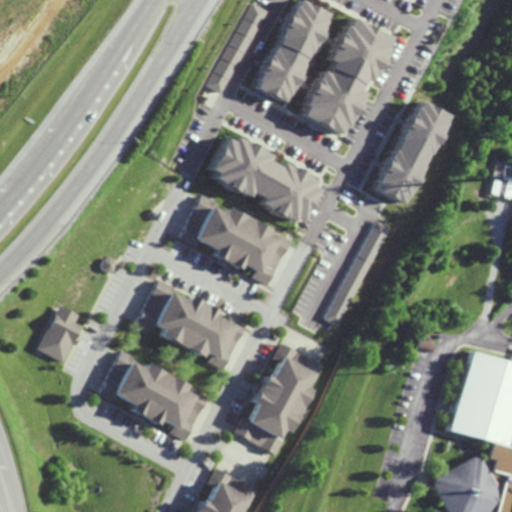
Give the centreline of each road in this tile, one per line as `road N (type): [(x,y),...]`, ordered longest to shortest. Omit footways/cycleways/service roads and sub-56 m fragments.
road 1 (residential): [(166,511),(431,0)]
road 2 (trunk): [(0,269),(87,166),(198,0)]
road 3 (trunk): [(153,0),(0,210)]
